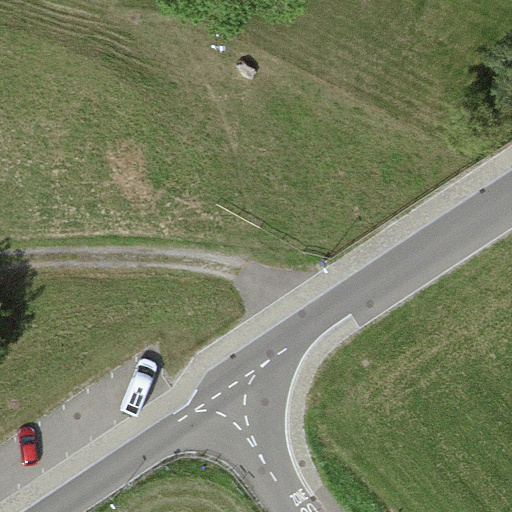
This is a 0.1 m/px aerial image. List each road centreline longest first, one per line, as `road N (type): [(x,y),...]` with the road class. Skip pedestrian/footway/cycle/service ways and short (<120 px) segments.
road 1 (residential): [(232,406),(274,359),(336,311),(511,199)]
road 2 (residential): [(55,511),(183,425),(232,406)]
road 3 (residential): [(301,511),(232,406)]
